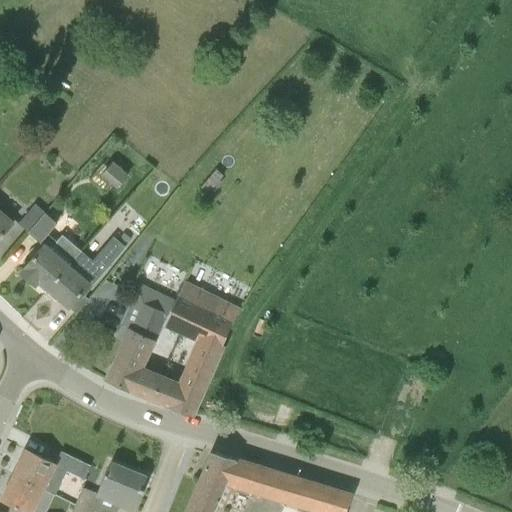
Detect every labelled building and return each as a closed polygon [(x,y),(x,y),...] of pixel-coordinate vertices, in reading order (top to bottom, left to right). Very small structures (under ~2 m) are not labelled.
[(116,190),(127,176),(112,161),(100,175),(116,190)] [(17,223),(27,232),(44,212),(35,204),(17,223)] [(0,237),(14,221),(0,209),(0,237)] [(27,232),(40,242),(48,233),(57,223),(44,212),(27,232)] [(125,246),(131,239),(123,233),(118,239),(125,246)] [(61,234),(48,250),(43,245),(20,272),(35,285),(39,281),(48,289),(80,250),(61,234)] [(93,261),(80,250),(48,289),(76,314),(88,299),(85,296),(127,247),(125,246),(118,239),(114,237),(93,261)] [(174,304),(164,325),(195,339),(178,380),(161,373),(149,398),(192,415),(223,345),(222,344),(233,320),(240,310),(184,282),(174,304)] [(127,339),(107,380),(128,390),(149,398),(161,373),(145,366),(163,324),(164,325),(174,304),(140,287),(118,335),(127,339)] [(25,449),(13,474),(43,489),(53,494),(54,495),(66,471),(85,480),(90,466),(62,452),(55,464),(25,449)] [(343,511),(351,494),(212,452),(185,511),(343,511)] [(133,511),(143,488),(140,487),(145,476),(111,462),(97,497),(133,511)] [(43,489),(13,474),(1,499),(26,511),(31,511),(37,502),(47,507),(53,494),(43,489)] [(81,487),(70,511),(89,511),(97,493),(81,487)]
